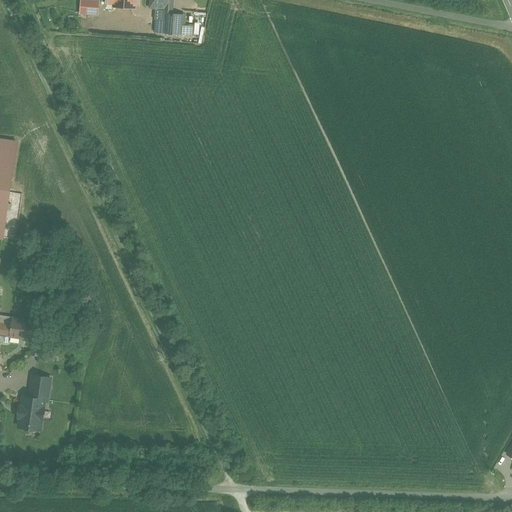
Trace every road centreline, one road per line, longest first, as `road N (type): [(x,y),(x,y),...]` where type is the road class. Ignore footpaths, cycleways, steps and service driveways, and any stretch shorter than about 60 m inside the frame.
road 1 (residential): [(6,0),(238,488)]
road 2 (unclassified): [(238,488),(511,496)]
road 3 (unclassified): [(0,483),(238,488)]
road 4 (residential): [(377,0),(511,26)]
